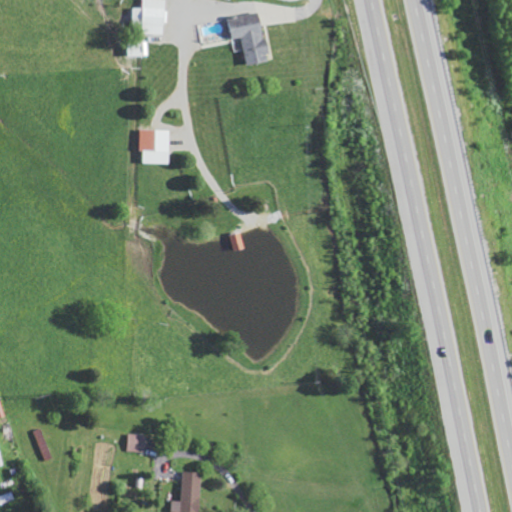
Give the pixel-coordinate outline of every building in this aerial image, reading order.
[(135,7),(134,28),(142,28),(142,33),(166,34),(167,0),(144,0),(144,7),(135,7)] [(247,65),(271,61),(263,11),(230,16),(234,38),(243,37),(247,65)] [(171,164),(172,130),(143,129),(142,163),(171,164)] [(126,450),(144,453),(147,435),(128,433),(126,450)] [(200,511),(201,472),(182,472),(181,501),(171,501),(171,511),(200,511)] [(0,495),(0,504),(16,500),(13,491),(0,495)]
